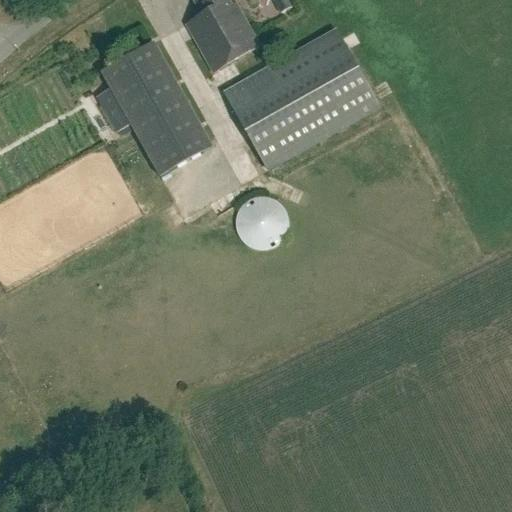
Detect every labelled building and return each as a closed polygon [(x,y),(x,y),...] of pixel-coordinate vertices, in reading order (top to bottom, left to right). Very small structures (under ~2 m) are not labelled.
[(230,5),(227,0),(193,0),(202,15),(186,24),(213,72),(260,45),(235,2),(230,5)] [(249,0),(260,28),(284,18),(276,0),(249,0)] [(381,105),(338,29),(225,93),(269,169),(381,105)] [(152,165),(160,179),(213,149),(155,44),(102,74),(111,91),(97,99),(117,135),(131,127),(137,138),(152,165)] [(0,416),(4,425),(24,417),(19,404),(0,411),(0,416)]
